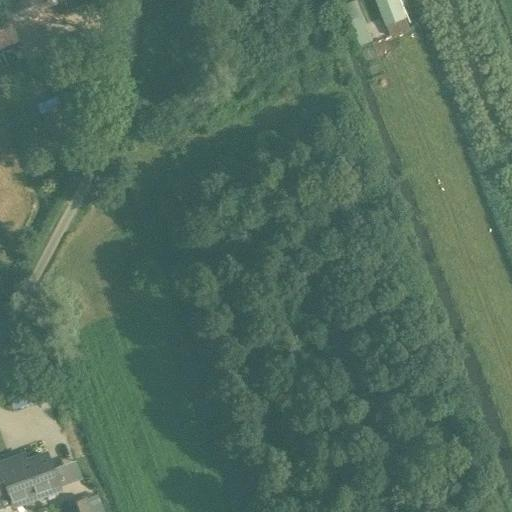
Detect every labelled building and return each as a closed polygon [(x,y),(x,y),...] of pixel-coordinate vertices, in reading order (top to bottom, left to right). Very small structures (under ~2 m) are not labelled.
[(13,0),(16,7),(12,9),(13,10),(39,0),(13,0)] [(58,0),(63,13),(87,5),(85,0),(58,0)] [(374,0),(385,26),(406,18),(398,0),(374,0)] [(13,46),(0,51),(0,69),(19,62),(13,46)] [(55,74),(42,80),(50,96),(63,90),(55,74)] [(68,122),(77,118),(70,102),(60,106),(56,98),(37,106),(41,113),(53,143),(73,134),(68,122)] [(28,462),(0,472),(0,509),(12,505),(31,498),(59,488),(58,486),(51,467),(47,455),(28,462)] [(88,511),(84,500),(66,506),(68,511),(88,511)]
